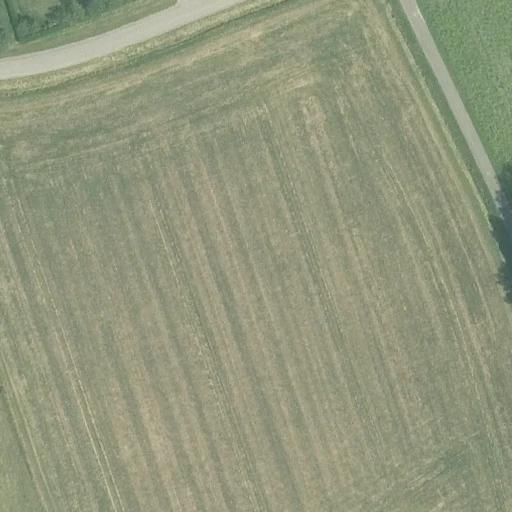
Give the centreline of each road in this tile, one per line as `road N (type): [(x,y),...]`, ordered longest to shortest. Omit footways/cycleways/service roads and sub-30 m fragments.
road 1 (unclassified): [(511,229),(405,0)]
road 2 (tertiary): [(0,73),(125,40),(232,0)]
